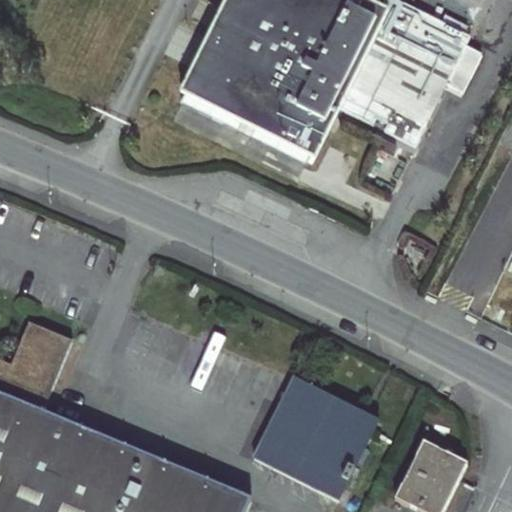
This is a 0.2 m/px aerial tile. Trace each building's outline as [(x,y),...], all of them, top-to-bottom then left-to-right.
[(380,121),(391,126),(413,137),(419,124),(427,128),(472,38),(395,0),(391,0),(388,8),(375,1),(375,0),(227,0),(223,10),(221,10),(208,36),(210,36),(182,94),(188,98),(184,107),(306,167),(334,109),(376,129),(380,121)] [(388,134),(418,148),(427,128),(419,124),(413,137),(391,126),(388,134)] [(511,257),(489,305),(511,315),(511,257)] [(0,511),(247,511),(252,501),(42,414),(72,343),(29,325),(11,367),(0,362),(0,511)] [(379,422),(295,380),(254,460),(339,503),(379,422)] [(443,511),(467,466),(424,444),(395,502),(415,511),(443,511)]
